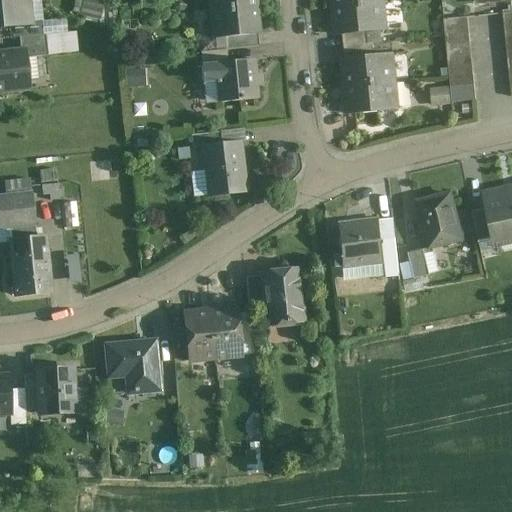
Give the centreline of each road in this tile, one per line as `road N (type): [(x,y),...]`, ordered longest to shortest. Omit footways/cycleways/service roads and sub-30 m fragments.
road 1 (residential): [(0,332),(70,322),(174,275),(323,174)]
road 2 (residential): [(323,174),(511,127)]
road 3 (residential): [(302,0),(323,174)]
